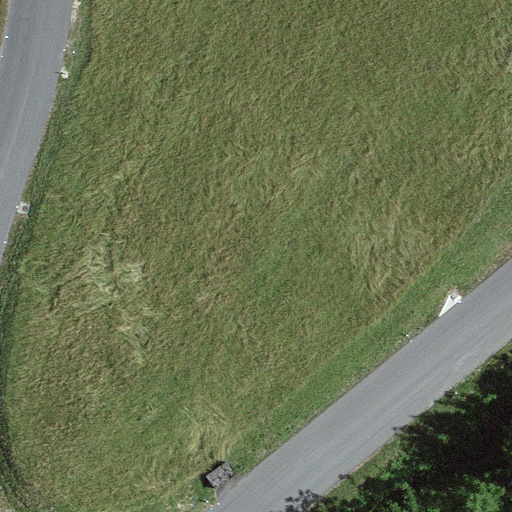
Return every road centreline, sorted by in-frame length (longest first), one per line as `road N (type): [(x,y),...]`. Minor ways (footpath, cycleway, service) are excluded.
road 1 (tertiary): [(271,511),(511,307)]
road 2 (tertiary): [(43,0),(0,161)]
